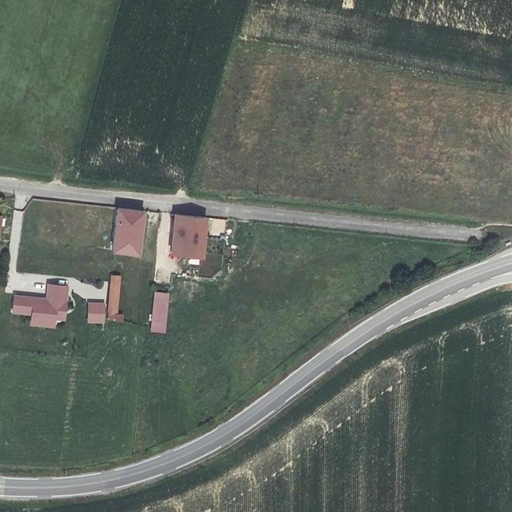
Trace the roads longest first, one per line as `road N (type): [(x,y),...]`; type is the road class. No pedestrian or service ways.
road 1 (residential): [(479,236),(0,184)]
road 2 (secondary): [(0,486),(84,485),(180,458),(237,428),(386,319)]
road 3 (secondary): [(386,319),(511,263)]
road 4 (unclassified): [(386,319),(511,278)]
